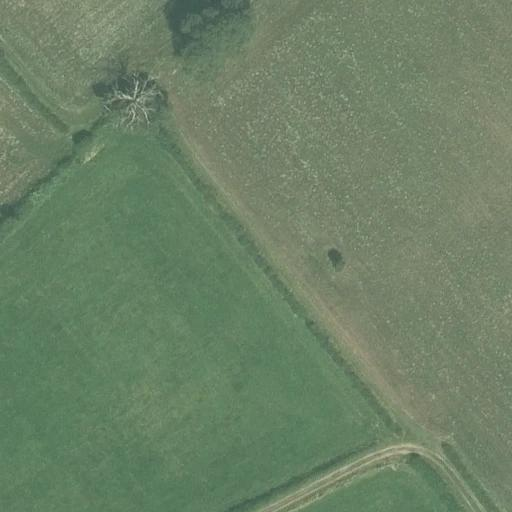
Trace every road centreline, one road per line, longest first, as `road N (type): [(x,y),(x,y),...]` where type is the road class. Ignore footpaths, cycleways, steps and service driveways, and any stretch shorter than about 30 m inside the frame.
road 1 (track): [(0,38),(78,125),(135,77),(151,82),(190,159),(406,431),(407,449)]
road 2 (track): [(479,511),(440,464),(407,449),(370,457),(255,511)]
